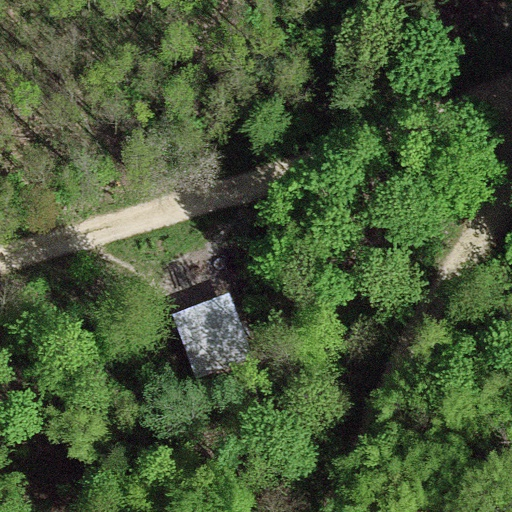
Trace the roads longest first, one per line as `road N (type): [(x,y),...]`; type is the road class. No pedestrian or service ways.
road 1 (track): [(511,103),(0,258)]
road 2 (track): [(511,199),(479,238),(381,398),(331,511)]
